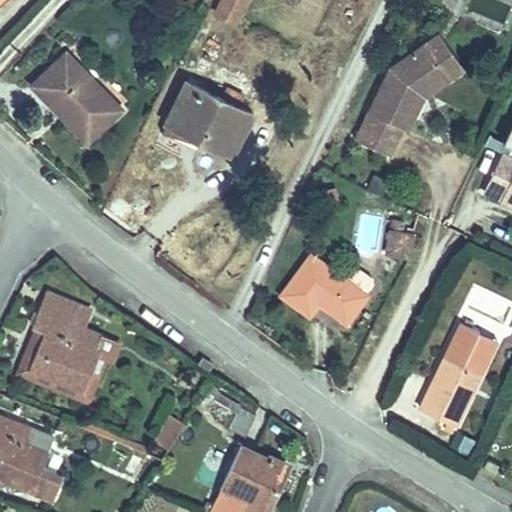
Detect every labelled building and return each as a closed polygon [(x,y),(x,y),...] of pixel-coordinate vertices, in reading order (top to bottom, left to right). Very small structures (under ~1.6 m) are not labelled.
[(143,0),(175,15),(181,0),(143,0)] [(240,0),(213,0),(199,25),(220,37),(240,0)] [(120,104),(69,50),(35,81),(86,135),(120,104)] [(429,62),(418,69),(443,109),(454,102),(429,62)] [(417,123),(443,109),(418,69),(386,88),(382,93),(379,98),(343,167),(376,184),(391,155),(399,158),(417,123)] [(237,130),(171,98),(150,143),(215,174),(237,130)] [(511,150),(511,122),(502,146),(511,150)] [(511,190),(495,182),(478,219),(508,234),(511,228),(511,190)] [(391,252),(382,250),(376,279),(395,282),(399,261),(390,260),(391,252)] [(295,279),(265,321),(298,344),(309,329),(313,324),(322,330),(318,335),(333,346),(352,320),(350,318),(332,305),(295,279)] [(49,288),(41,284),(34,301),(42,305),(49,288)] [(45,336),(35,358),(97,385),(119,337),(86,322),(92,307),(49,288),(42,305),(34,301),(23,326),(25,327),(45,336)] [(339,295),(332,305),(350,318),(357,308),(357,303),(344,294),(339,295)] [(313,324),(309,329),(318,335),(322,330),(313,324)] [(45,336),(25,327),(15,349),(35,358),(45,336)] [(428,411),(439,386),(431,382),(419,407),(428,411)] [(419,407),(405,438),(447,457),(473,401),(439,386),(428,411),(419,407)] [(227,427),(243,434),(256,409),(240,401),(227,427)] [(222,414),(206,407),(196,430),(212,437),(222,414)] [(167,445),(183,418),(168,409),(152,436),(167,445)] [(22,445),(0,435),(0,498),(23,509),(34,485),(9,473),(22,445)] [(224,467),(205,458),(188,494),(212,505),(208,511),(241,511),(250,494),(237,488),(249,462),(231,454),(224,467)]
